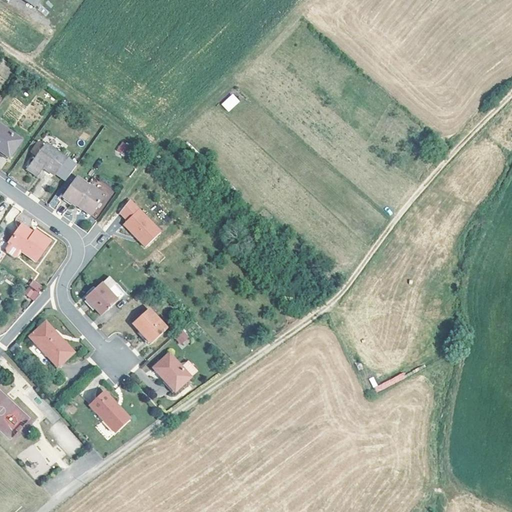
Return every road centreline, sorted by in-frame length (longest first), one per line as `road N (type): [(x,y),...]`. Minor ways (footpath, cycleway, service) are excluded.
road 1 (track): [(111,460),(335,297),(440,164),(511,90)]
road 2 (residential): [(0,183),(79,239),(78,260),(54,295)]
